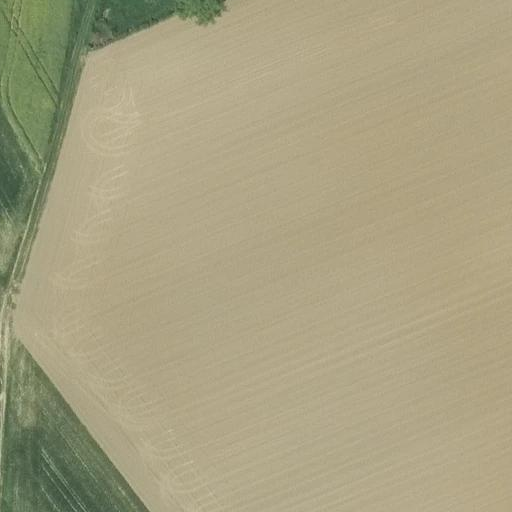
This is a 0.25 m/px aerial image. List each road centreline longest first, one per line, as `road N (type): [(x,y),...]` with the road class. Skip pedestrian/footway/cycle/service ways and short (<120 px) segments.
road 1 (track): [(2,311),(59,136),(89,0)]
road 2 (track): [(0,302),(0,456)]
